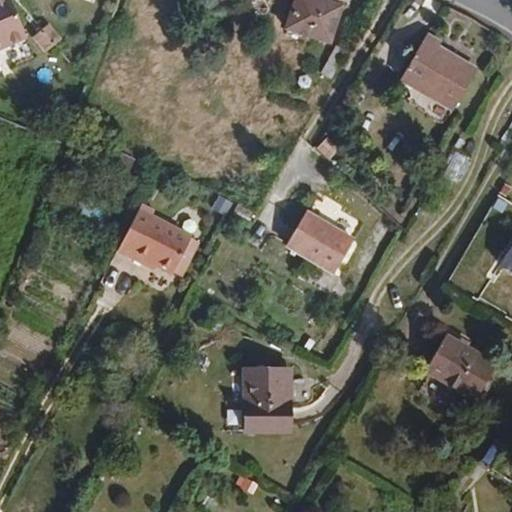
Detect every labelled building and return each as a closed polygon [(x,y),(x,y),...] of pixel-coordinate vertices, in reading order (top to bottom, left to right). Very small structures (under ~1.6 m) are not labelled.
[(0,0),(0,44),(21,36),(7,0),(0,0)] [(332,47),(346,7),(324,0),(293,0),(284,31),(332,47)] [(50,26),(42,32),(55,47),(63,41),(50,26)] [(55,47),(42,32),(34,39),(47,54),(55,47)] [(458,110),(481,71),(442,49),(443,44),(427,35),(405,80),(458,110)] [(350,111),(365,83),(354,78),(339,106),(350,111)] [(70,109),(57,94),(52,97),(65,113),(70,109)] [(65,113),(52,97),(42,105),(54,121),(65,113)] [(144,205),(128,235),(190,264),(202,242),(154,217),(157,211),(144,205)] [(354,239),(306,213),(287,246),(335,272),(354,239)] [(190,264),(128,235),(120,254),(182,283),(190,264)] [(511,252),(502,269),(511,274),(511,252)] [(450,336),(448,339),(426,374),(475,404),(477,402),(486,387),(497,370),(499,367),(450,336)] [(291,435),(289,371),(244,372),(246,436),(291,435)] [(483,406),(492,391),(486,387),(477,402),(483,406)]
